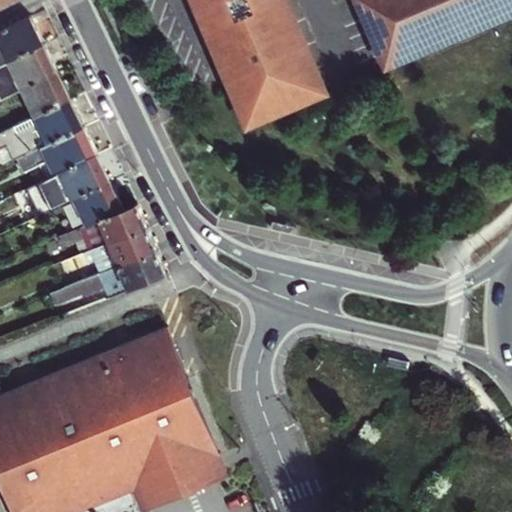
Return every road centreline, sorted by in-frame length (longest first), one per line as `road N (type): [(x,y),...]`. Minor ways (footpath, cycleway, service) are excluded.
road 1 (tertiary): [(511,254),(455,288),(400,294),(268,264),(218,243),(193,225),(162,181)]
road 2 (tertiary): [(213,271),(278,304),(471,354),(511,376)]
road 3 (unclassified): [(0,355),(213,271)]
road 4 (tertiary): [(76,0),(162,181)]
